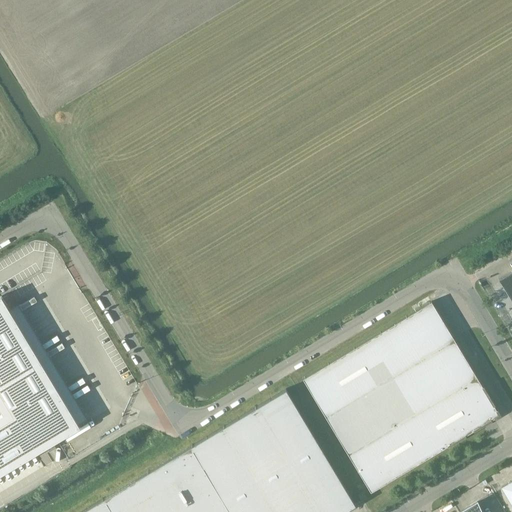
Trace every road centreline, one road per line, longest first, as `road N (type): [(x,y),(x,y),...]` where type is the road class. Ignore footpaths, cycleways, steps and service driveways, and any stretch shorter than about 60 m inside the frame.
road 1 (unclassified): [(511,368),(466,290),(443,279),(203,416),(183,418),(56,227),(33,223),(0,241)]
road 2 (unknown): [(117,408),(55,289),(82,265)]
road 3 (unknown): [(0,505),(89,455),(111,432),(117,408)]
road 4 (unclassified): [(401,511),(511,445)]
